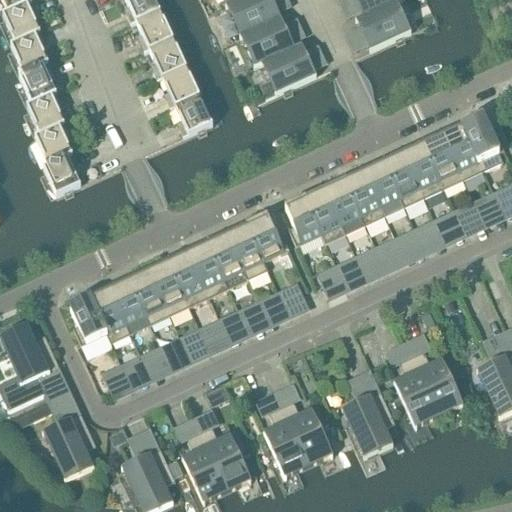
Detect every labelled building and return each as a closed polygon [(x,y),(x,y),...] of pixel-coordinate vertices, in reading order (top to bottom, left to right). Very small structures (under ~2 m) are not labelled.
[(0,0),(7,17),(32,6),(28,0),(0,0)] [(160,16),(158,11),(152,0),(120,0),(118,1),(118,2),(121,0),(123,0),(131,18),(126,20),(131,30),(160,16)] [(225,11),(226,12),(251,0),(225,0),(230,9),(225,11)] [(251,0),(226,12),(226,13),(230,11),(243,40),(240,42),(281,24),(280,23),(276,25),(264,0),(251,0)] [(403,3),(399,5),(397,0),(357,0),(366,20),(355,25),(356,26),(404,4),(403,3)] [(356,26),(360,25),(373,54),(369,56),(370,57),(411,38),(410,37),(406,39),(393,9),(404,4),(356,26)] [(32,6),(7,17),(2,19),(16,47),(40,36),(31,18),(36,16),(32,6)] [(140,48),(144,58),(173,44),(160,16),(131,30),(136,28),(145,46),(140,48)] [(254,74),(265,68),(302,51),(302,50),(290,55),(277,26),(281,24),(240,42),(240,43),(244,41),(258,70),(254,72),(254,74)] [(44,46),(40,36),(16,47),(11,50),(24,78),(48,67),(39,49),(44,46)] [(144,58),(149,56),(158,74),(153,77),(157,86),(186,73),(173,44),(144,58)] [(265,68),(273,85),(260,91),(266,103),(265,104),(266,105),(316,82),(316,81),(312,82),(298,53),(302,51),(265,68)] [(19,80),(21,85),(32,109),(56,97),(47,79),(52,77),(48,67),(24,78),(19,80)] [(166,105),(170,114),(200,101),(186,73),(157,86),(157,87),(162,84),(171,102),(166,105)] [(61,108),(56,97),(32,109),(27,111),(40,139),(64,128),(56,110),(61,108)] [(213,130),(211,125),(200,101),(170,114),(171,115),(176,113),(184,131),(179,133),(184,143),(213,130)] [(482,122),(462,131),(483,177),(503,167),(499,158),(504,156),(496,138),(494,138),(495,139),(491,141),(482,122)] [(48,170),(72,159),(64,140),(69,138),(64,128),(40,139),(35,142),(48,170)] [(462,134),(458,135),(457,133),(442,141),(463,186),(483,177),(462,131),(461,132),(462,134)] [(424,150),(423,150),(444,195),(463,186),(442,141),(427,148),(428,149),(424,151),(424,150)] [(403,159),(424,204),(444,195),(423,150),(422,150),(423,152),(419,153),(418,152),(403,159)] [(72,171),(77,169),(72,159),(48,170),(43,172),(57,202),(81,191),(72,171)] [(384,168),(404,213),(424,204),(403,159),(388,166),(389,168),(385,169),(384,168)] [(383,168),(384,170),(380,172),(379,170),(364,177),(384,220),(385,220),(381,213),(400,204),(404,213),(384,168),(383,168)] [(345,186),(344,186),(364,229),(384,220),(364,177),(349,184),(350,186),(346,187),(345,186)] [(344,186),(344,188),(341,190),(340,188),(325,195),(346,240),(342,231),(361,222),(364,229),(344,186)] [(511,200),(511,190),(498,197),(502,205),(511,200)] [(306,204),(305,204),(326,249),(346,240),(325,195),(310,202),(310,204),(307,205),(306,204)] [(491,210),(487,201),(473,208),(477,217),(491,210)] [(305,204),(285,213),(294,232),(290,234),(289,233),(288,234),(296,252),(321,240),(325,249),(326,249),(305,204)] [(473,208),(460,214),(464,223),(477,217),(473,208)] [(448,220),(434,226),(438,235),(452,228),(448,220)] [(264,267),(289,255),(280,237),(279,238),(276,240),(267,222),(247,231),(268,276),(264,267)] [(438,235),(434,226),(420,232),(424,241),(438,235)] [(243,235),(242,233),(227,240),(248,285),(268,276),(247,231),(246,231),(247,233),(243,235)] [(409,238),(395,244),(399,253),(413,246),(409,238)] [(248,285),(227,240),(212,247),(213,249),(209,251),(208,249),(228,294),(247,285),(248,285)] [(381,250),(385,259),(399,253),(395,244),(381,250)] [(228,294),(208,249),(207,250),(208,251),(204,253),(203,251),(188,258),(209,303),(228,294)] [(374,264),(370,256),(356,262),(360,271),(374,264)] [(169,268),(189,312),(209,303),(188,258),(173,265),(174,267),(170,269),(169,267),(169,268)] [(356,262),(342,269),(346,277),(360,271),(356,262)] [(165,271),(164,269),(149,276),(170,321),(189,312),(169,268),(168,268),(169,269),(165,271)] [(317,280),(321,288),(336,282),(332,273),(317,280)] [(131,287),(130,285),(129,286),(150,330),(170,321),(149,276),(134,283),(134,285),(131,287)] [(131,339),(127,330),(145,322),(150,331),(150,330),(129,286),(129,287),(126,289),(125,287),(110,294),(130,340),(131,339)] [(283,296),(287,305),(301,298),(297,290),(283,296)] [(92,305),(91,303),(90,303),(111,349),(130,340),(110,294),(94,301),(95,303),(92,305)] [(272,301),(258,308),(262,316),(276,310),(272,301)] [(74,333),(73,333),(81,351),(106,340),(110,349),(111,349),(90,303),(70,313),(78,332),(75,333),(74,333)] [(245,314),(249,322),(262,316),(258,308),(245,314)] [(431,315),(423,318),(428,330),(436,327),(431,315)] [(219,326),(223,334),(237,328),(233,319),(219,326)] [(205,332),(209,341),(223,334),(219,326),(205,332)] [(25,331),(28,330),(27,329),(0,341),(0,343),(1,343),(19,380),(9,385),(16,401),(4,407),(8,416),(45,399),(37,383),(59,373),(45,341),(44,342),(44,343),(33,348),(25,331)] [(180,344),(184,352),(198,346),(194,337),(180,344)] [(166,350),(170,359),(184,352),(180,344),(166,350)] [(155,356),(141,362),(145,370),(159,364),(155,356)] [(461,412),(463,412),(441,365),(440,366),(441,368),(430,373),(424,358),(412,364),(438,420),(460,410),(461,412)] [(511,359),(477,376),(477,377),(480,376),(497,413),(501,422),(498,423),(499,424),(511,418),(511,359)] [(127,368),(131,377),(145,370),(141,362),(127,368)] [(412,364),(400,370),(406,384),(396,389),(395,386),(394,387),(415,434),(417,433),(415,431),(438,420),(412,364)] [(102,380),(106,388),(120,382),(116,373),(102,380)] [(395,429),(380,397),(342,415),(342,417),(345,415),(366,461),(363,462),(364,464),(393,450),(392,449),(390,450),(382,433),(393,428),(394,430),(395,429)] [(47,407),(29,416),(34,426),(39,424),(52,418),(48,409),(47,407)] [(332,462),(311,415),(309,416),(310,418),(300,423),(294,408),(282,414),(308,470),(330,460),(331,463),(332,462)] [(263,437),(281,474),(285,484),(286,483),(285,481),(308,470),(282,414),(269,420),(276,434),(266,439),(265,436),(263,437)] [(65,486),(94,473),(93,472),(91,473),(83,456),(94,451),(95,452),(96,452),(81,420),(42,438),(43,439),(46,438),(67,484),(64,485),(65,486)] [(234,434),(240,445),(247,442),(242,431),(234,434)] [(200,440),(226,496),(248,486),(249,488),(251,487),(229,441),(228,441),(229,444),(219,449),(212,434),(200,440)] [(109,441),(114,451),(128,445),(123,435),(109,441)] [(182,463),(199,499),(204,509),(205,509),(204,506),(226,496),(200,440),(188,445),(194,460),(184,464),(183,462),(182,463)] [(142,511),(165,511),(173,508),(172,507),(170,508),(162,492),(173,486),(174,488),(175,487),(174,484),(167,470),(160,455),(121,473),(122,475),(125,474),(142,511)] [(177,466),(167,470),(174,484),(183,480),(177,466)]
